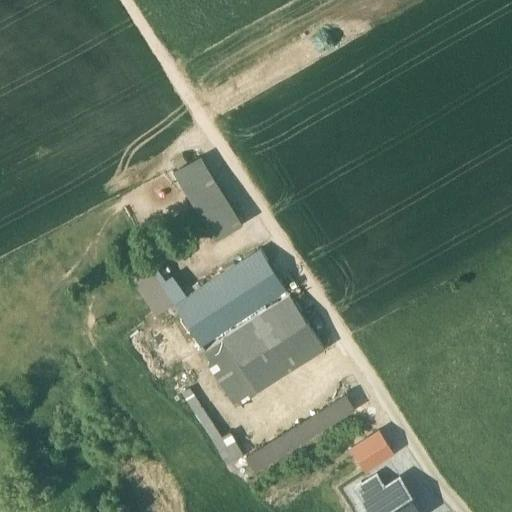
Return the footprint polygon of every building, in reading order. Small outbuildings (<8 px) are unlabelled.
[(200,153),(172,168),(215,236),(242,218),(200,153)] [(148,263),(204,228),(199,218),(142,254),(148,263)] [(260,246),(174,301),(204,347),(224,339),(223,338),(289,291),(260,246)] [(131,273),(157,310),(173,299),(151,265),(131,273)] [(289,291),(223,338),(224,339),(256,387),(323,345),(304,315),(289,291)] [(204,347),(203,348),(237,400),(256,387),(224,339),(204,347)] [(184,393),(227,464),(238,457),(195,387),(184,393)] [(254,468),(353,404),(345,391),(245,454),(254,468)] [(366,466),(391,449),(378,429),(352,447),(366,466)] [(356,486),(372,511),(419,511),(421,511),(398,476),(383,486),(376,474),(356,486)]
